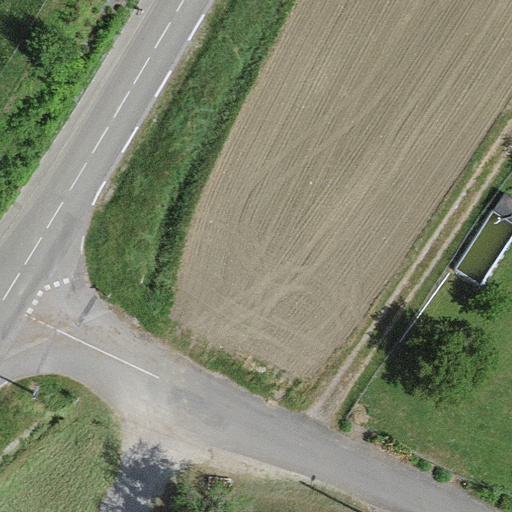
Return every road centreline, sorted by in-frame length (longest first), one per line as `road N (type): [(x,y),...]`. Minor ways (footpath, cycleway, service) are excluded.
road 1 (residential): [(2,304),(166,391),(453,511)]
road 2 (tertiary): [(184,0),(2,304)]
